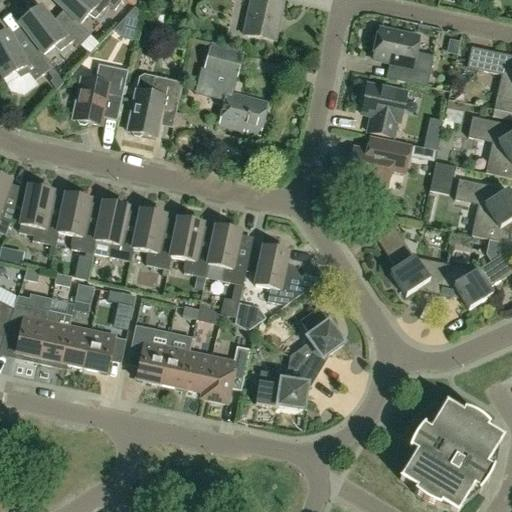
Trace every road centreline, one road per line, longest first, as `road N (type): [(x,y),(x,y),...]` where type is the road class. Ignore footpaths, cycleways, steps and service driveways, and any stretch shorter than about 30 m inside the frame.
road 1 (residential): [(297,205),(344,10),(367,2),(511,34)]
road 2 (residential): [(297,205),(16,146),(0,136)]
road 3 (residential): [(397,359),(297,205)]
road 4 (residential): [(136,429),(314,456)]
road 5 (residential): [(0,399),(136,429)]
road 6 (residential): [(314,456),(358,429),(397,359)]
road 7 (residential): [(511,334),(446,362),(397,359)]
